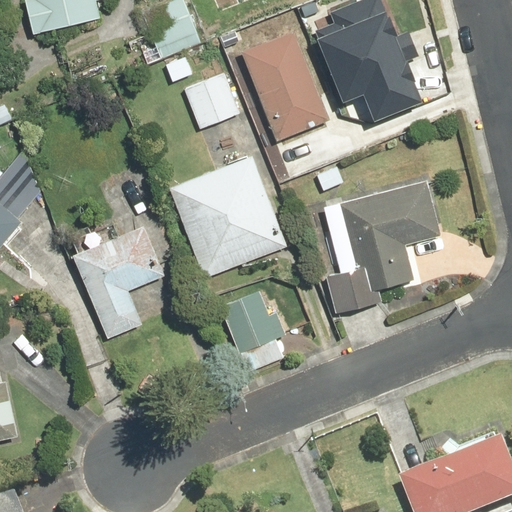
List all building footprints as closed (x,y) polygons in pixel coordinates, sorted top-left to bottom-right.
[(25,0),(33,32),(101,17),(97,0),(25,0)] [(191,0),(177,0),(147,11),(158,44),(146,48),(151,61),(207,42),(191,0)] [(336,16),(316,24),(345,95),(364,87),(375,113),(421,95),(405,54),(419,48),(409,24),(395,30),(382,0),(351,0),(333,7),(336,16)] [(292,26),(239,47),(275,134),(327,112),(292,26)] [(190,53),(167,62),(175,83),(198,74),(190,53)] [(231,74),(188,88),(202,129),(244,115),(231,74)] [(0,245),(22,219),(19,217),(41,190),(24,149),(2,175),(0,172),(0,245)] [(252,155),(171,186),(206,277),(286,246),(252,155)] [(428,178),(323,205),(340,271),(326,275),(335,312),(385,300),(382,287),(415,279),(406,243),(442,234),(428,178)] [(144,223),(72,253),(108,338),(144,323),(130,288),(166,274),(144,223)] [(259,291),(221,306),(248,370),(285,355),(277,337),(286,333),(277,312),(269,315),(259,291)] [(7,378),(0,379),(0,439),(20,435),(7,378)] [(511,468),(499,437),(399,478),(413,511),(474,511),(511,496),(511,468)] [(25,511),(17,491),(0,497),(0,511),(25,511)]
